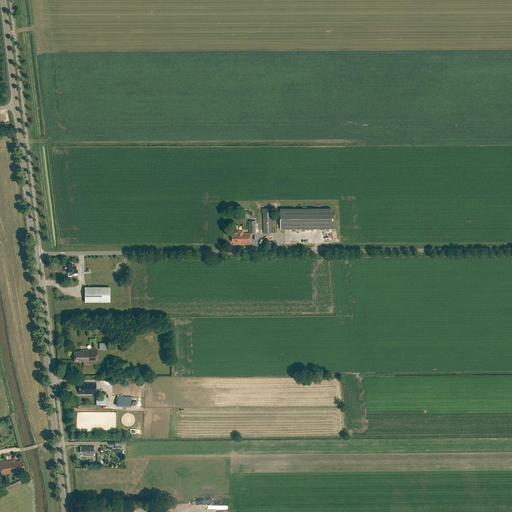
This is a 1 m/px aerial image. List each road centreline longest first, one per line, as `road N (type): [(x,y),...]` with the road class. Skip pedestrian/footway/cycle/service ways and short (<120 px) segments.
road 1 (unclassified): [(511,250),(34,252)]
road 2 (secondary): [(65,511),(34,252)]
road 3 (secondary): [(34,252),(3,0)]
